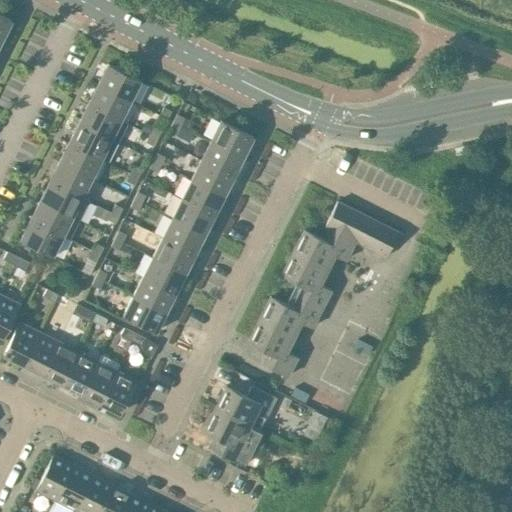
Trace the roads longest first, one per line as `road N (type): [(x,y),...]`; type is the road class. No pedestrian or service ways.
road 1 (residential): [(162,433),(319,118)]
road 2 (residential): [(237,511),(32,404)]
road 3 (unclassified): [(511,101),(385,126),(319,118)]
road 4 (unclassified): [(79,0),(0,163)]
road 5 (unclassified): [(79,0),(200,61)]
road 6 (unclassified): [(319,118),(200,61)]
